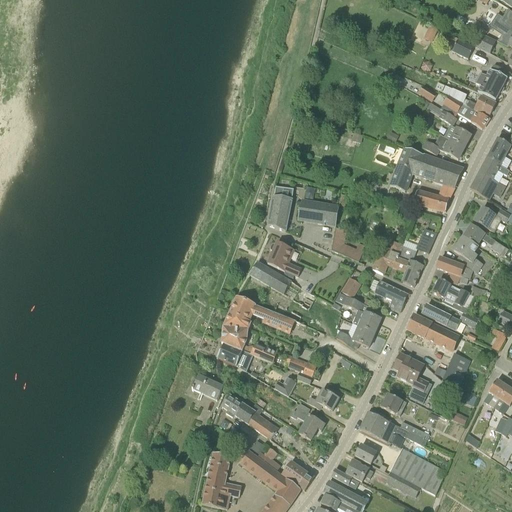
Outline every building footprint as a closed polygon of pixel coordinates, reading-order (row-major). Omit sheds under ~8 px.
[(511,0),(500,0),(500,2),(511,10),(511,0)] [(511,13),(509,12),(501,26),(511,33),(511,13)] [(428,43),(435,31),(430,28),(423,40),(428,43)] [(473,48),(474,49),(489,56),(496,43),(485,38),(483,42),(477,39),(473,48)] [(468,61),(474,49),(473,48),(458,41),(452,53),(468,61)] [(473,62),(485,66),(487,60),(475,56),(473,62)] [(421,69),(430,73),(433,65),(424,61),(421,69)] [(491,72),(490,71),(486,77),(481,74),(476,84),(481,87),(478,94),(495,103),(507,80),(502,78),(504,72),(494,67),(491,72)] [(462,105),(470,110),(481,116),(482,113),(489,117),(495,106),(480,98),(478,103),(476,102),(474,105),(469,102),(465,100),(466,97),(438,85),(435,91),(441,94),(449,98),(461,104),(460,105),(462,105)] [(418,96),(431,105),(437,96),(424,87),(418,96)] [(481,116),(470,110),(462,105),(460,105),(448,99),(443,106),(464,119),(470,123),(470,124),(482,131),(489,120),(481,116)] [(444,138),(444,139),(464,149),(470,138),(452,128),(456,121),(433,106),(431,105),(430,104),(427,109),(440,116),(438,119),(450,126),(444,138)] [(464,149),(444,139),(439,149),(426,142),(422,150),(435,157),(438,151),(443,154),(458,162),(464,149)] [(487,160),(506,170),(511,162),(505,159),(511,147),(498,140),(487,160)] [(454,190),(463,171),(418,155),(404,150),(402,156),(401,156),(388,188),(405,194),(412,178),(442,188),(453,192),(454,190)] [(506,170),(487,160),(470,191),(489,202),(493,195),(502,200),(506,191),(507,192),(511,186),(505,182),(502,188),(493,183),(498,173),(506,178),(509,173),(506,171),(506,170)] [(273,198),(271,207),(268,227),(285,233),(290,211),(292,201),(287,200),(289,190),(275,188),(274,198),(273,198)] [(414,205),(445,213),(448,202),(453,192),(442,188),(438,198),(417,192),(414,205)] [(298,223),(335,229),(339,207),(301,202),(298,223)] [(473,223),(491,233),(498,221),(506,225),(507,222),(511,224),(511,216),(510,218),(500,212),(497,218),(483,210),(479,217),(477,216),(473,223)] [(463,238),(477,248),(482,241),(487,245),(486,247),(503,259),(508,252),(471,226),(463,238)] [(358,246),(356,250),(345,245),(347,232),(335,230),(331,252),(358,264),(365,249),(358,246)] [(421,240),(433,244),(436,235),(424,230),(421,240)] [(469,271),(472,273),(476,276),(483,266),(475,261),(477,258),(474,256),(478,250),(462,239),(453,252),(468,262),(464,267),(470,270),(469,271)] [(387,267),(405,274),(409,263),(396,259),(402,246),(393,243),(390,251),(382,248),(373,272),(383,277),(387,267)] [(272,253),(267,266),(284,273),(285,273),(298,278),(301,271),(286,264),(292,251),(293,252),(294,252),(276,244),(276,246),(274,245),(272,246),(271,247),(270,249),(270,251),(271,252),(272,253)] [(409,263),(405,274),(407,274),(403,284),(414,289),(422,268),(412,263),(416,253),(402,248),(403,247),(402,246),(396,259),(409,263)] [(472,273),(469,271),(463,269),(463,268),(440,260),(437,270),(449,274),(447,282),(458,286),(459,284),(466,287),(468,281),(469,281),(472,273)] [(257,264),(249,276),(284,296),(291,284),(257,264)] [(341,295),(353,301),(361,287),(349,280),(341,295)] [(432,295),(444,301),(442,304),(466,316),(468,312),(462,309),(469,296),(461,292),(450,287),(439,281),(432,295)] [(379,283),(374,295),(391,304),(389,308),(400,313),(408,296),(379,283)] [(480,301),(483,292),(472,288),(469,296),(480,301)] [(336,303),(357,312),(360,313),(363,306),(361,304),(353,301),(341,295),(340,295),(336,303)] [(267,327),(273,314),(256,307),(248,303),(239,300),(236,299),(229,315),(250,324),(253,317),(263,322),(262,325),(267,327)] [(422,316),(455,332),(459,323),(426,307),(422,316)] [(380,321),(369,316),(360,313),(357,312),(352,325),(357,327),(375,335),(380,321)] [(509,329),(511,323),(511,317),(502,313),(497,324),(509,329)] [(273,314),(267,327),(290,337),(295,323),(273,314)] [(223,328),(248,331),(251,324),(250,324),(229,315),(223,328)] [(474,330),(478,323),(463,315),(459,322),(474,330)] [(436,352),(452,359),(454,355),(454,354),(452,353),(459,338),(432,325),(432,326),(414,318),(407,332),(438,347),(436,352)] [(357,327),(352,340),(351,342),(368,349),(375,335),(357,327)] [(221,345),(223,346),(246,355),(249,356),(259,361),(272,366),(277,354),(255,345),(254,346),(248,348),(245,347),(247,342),(248,331),(223,328),(221,345)] [(348,337),(340,332),(337,336),(335,340),(348,347),(351,342),(352,340),(348,337)] [(499,352),(507,335),(499,332),(492,349),(499,352)] [(246,355),(223,346),(217,360),(233,367),(236,369),(239,361),(242,363),(246,355)] [(430,385),(418,379),(424,367),(400,355),(393,370),(399,373),(396,379),(414,387),(413,389),(425,395),(430,385)] [(470,363),(454,355),(452,359),(444,376),(445,376),(443,383),(458,390),(461,384),(470,363)] [(307,365),(305,370),(314,374),(316,368),(308,364),(307,365)] [(314,374),(305,370),(303,375),(311,379),(314,374)] [(198,378),(192,391),(217,402),(223,389),(198,378)] [(274,391),(288,398),(296,385),(286,379),(283,386),(278,383),(274,391)] [(483,403),(493,410),(507,388),(496,381),(488,394),(489,395),(483,403)] [(511,391),(507,388),(493,410),(498,413),(503,416),(511,403),(511,391)] [(310,399),(306,405),(319,412),(322,407),(332,413),(338,400),(321,391),(315,402),(310,399)] [(464,394),(458,392),(454,400),(465,405),(466,404),(469,396),(464,394)] [(381,409),(399,418),(406,405),(387,395),(381,409)] [(247,426),(259,408),(255,406),(251,411),(243,405),(245,403),(238,398),(236,401),(229,397),(222,408),(227,412),(226,415),(232,419),(233,417),(247,426)] [(298,435),(310,442),(317,430),(321,432),(324,426),(307,416),(310,411),(300,406),(297,411),(293,417),(304,423),(302,427),(301,426),(297,434),(298,435)] [(259,408),(247,426),(248,426),(270,442),(276,433),(256,420),(262,411),(259,408)] [(367,413),(363,422),(359,431),(360,431),(388,445),(391,439),(392,436),(393,434),(424,449),(427,442),(399,429),(397,428),(367,413)] [(511,422),(508,420),(500,436),(505,440),(511,429),(511,422)] [(399,429),(427,442),(430,436),(425,434),(419,432),(403,423),(399,429)] [(477,450),(480,444),(469,436),(466,443),(477,450)] [(230,439),(227,444),(237,451),(240,446),(230,439)] [(355,458),(370,467),(377,454),(361,446),(355,458)] [(263,455),(272,462),(277,455),(268,449),(263,455)] [(390,474),(420,490),(435,498),(446,473),(420,460),(402,450),(401,451),(390,474)] [(284,511),(289,506),(289,507),(300,492),(286,481),(286,480),(281,477),(276,473),(259,461),(249,453),(236,468),(274,496),(261,511),(284,511)] [(213,455),(207,480),(202,506),(227,511),(230,497),(239,499),(241,488),(225,484),(227,475),(230,464),(231,458),(213,455)] [(263,455),(259,461),(276,473),(280,468),(272,462),(263,455)] [(346,476),(362,484),(365,478),(369,480),(373,474),(352,463),(346,476)] [(287,480),(298,488),(307,475),(291,464),(281,477),(286,480),(287,480)] [(355,491),(359,484),(335,471),(331,478),(348,487),(355,491)] [(420,490),(390,474),(385,485),(415,501),(420,490)] [(307,475),(298,488),(304,493),(314,480),(307,475)] [(362,501),(328,484),(323,494),(356,511),(362,501)] [(325,508),(323,510),(326,511),(354,511),(325,497),(320,506),(325,508)]
